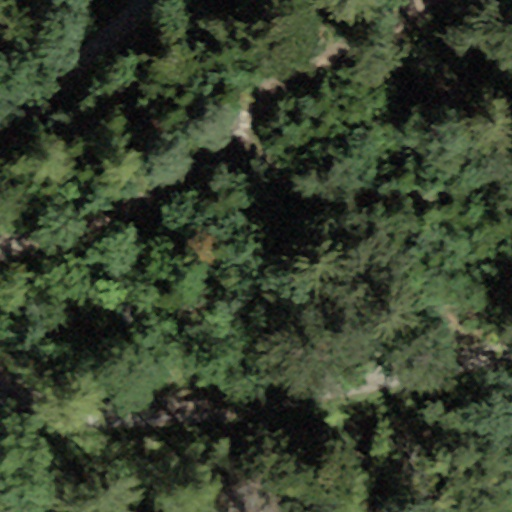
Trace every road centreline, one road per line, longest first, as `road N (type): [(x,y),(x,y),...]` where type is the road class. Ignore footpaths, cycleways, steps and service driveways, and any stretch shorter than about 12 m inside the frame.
road 1 (track): [(0,391),(56,416),(206,409),(511,348)]
road 2 (track): [(143,0),(0,136)]
